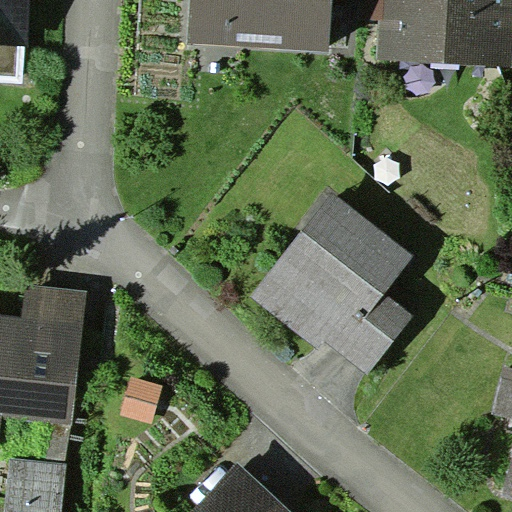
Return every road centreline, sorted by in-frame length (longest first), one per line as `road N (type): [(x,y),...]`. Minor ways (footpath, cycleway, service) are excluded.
road 1 (residential): [(94,229),(418,511)]
road 2 (residential): [(94,0),(83,158),(94,229)]
